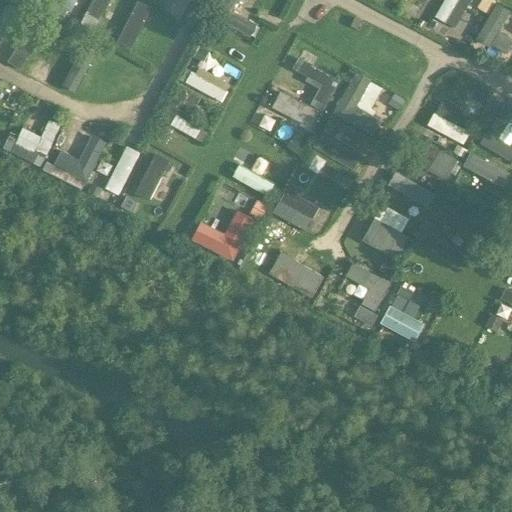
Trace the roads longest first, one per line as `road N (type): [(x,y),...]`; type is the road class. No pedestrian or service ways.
road 1 (track): [(319,0),(288,27),(193,196)]
road 2 (track): [(444,55),(327,244)]
